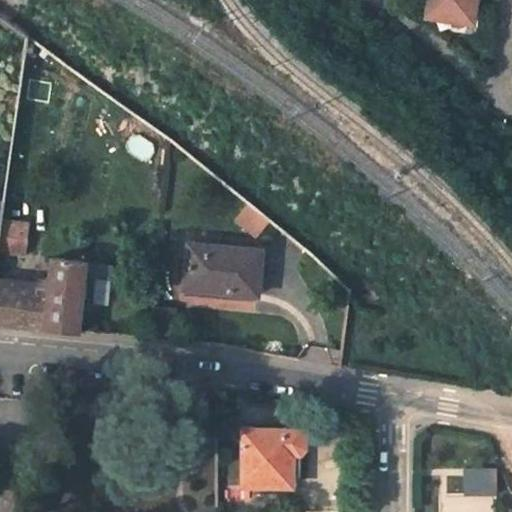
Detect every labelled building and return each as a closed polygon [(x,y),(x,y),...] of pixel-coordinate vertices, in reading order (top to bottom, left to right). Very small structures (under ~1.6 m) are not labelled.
[(473,28),(476,0),(429,0),(428,13),(452,16),(451,25),(473,28)] [(0,252),(24,255),(26,241),(0,238),(0,252)] [(261,297),(266,253),(191,244),(187,289),(261,297)] [(75,332),(85,262),(51,258),(48,280),(42,279),(41,285),(29,283),(23,326),(75,332)] [(0,323),(23,326),(29,283),(0,280),(0,323)] [(191,415),(217,418),(217,391),(217,384),(192,381),(191,415)] [(242,429),(242,485),(299,485),(299,430),(242,429)] [(440,511),(497,511),(497,467),(465,467),(465,493),(440,493),(440,511)]
